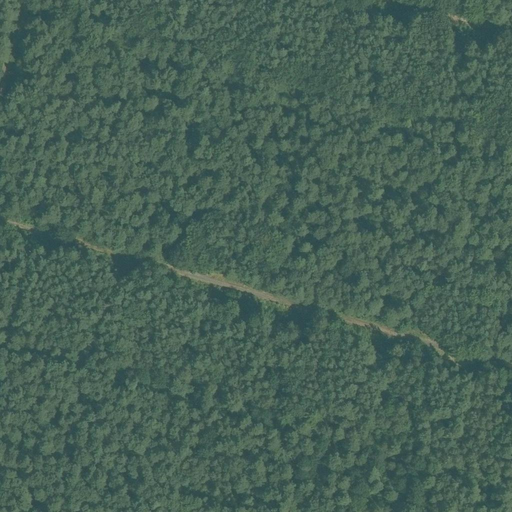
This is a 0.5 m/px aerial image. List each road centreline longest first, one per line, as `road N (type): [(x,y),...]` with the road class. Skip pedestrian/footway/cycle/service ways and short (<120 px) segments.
road 1 (unclassified): [(0,219),(511,367)]
road 2 (unclassified): [(511,34),(390,0)]
